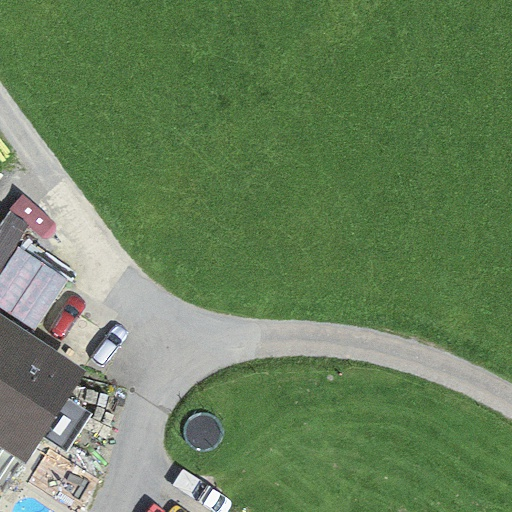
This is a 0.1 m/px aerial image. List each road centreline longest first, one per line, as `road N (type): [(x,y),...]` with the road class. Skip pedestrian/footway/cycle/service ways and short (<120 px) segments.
road 1 (track): [(0,119),(121,304),(185,347),(248,353),(308,346),(393,357),(511,406)]
road 2 (track): [(101,511),(185,347)]
